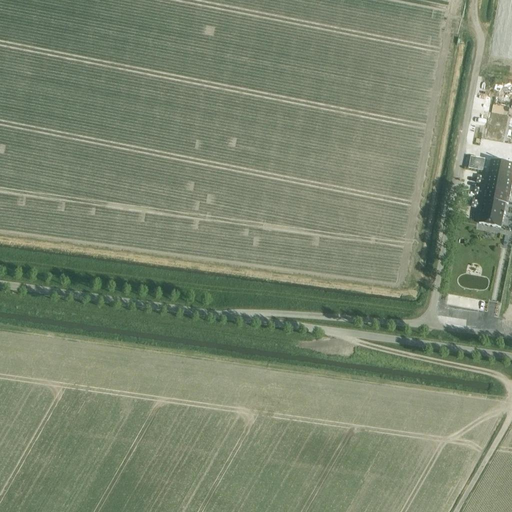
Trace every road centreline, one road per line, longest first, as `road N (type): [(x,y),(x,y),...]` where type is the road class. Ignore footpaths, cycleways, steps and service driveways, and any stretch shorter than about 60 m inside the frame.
road 1 (unclassified): [(430,326),(482,39)]
road 2 (unclassified): [(230,317),(511,357)]
road 3 (unclassified): [(0,284),(230,317)]
road 4 (unclassified): [(230,317),(266,312),(430,326)]
road 5 (track): [(511,387),(499,376),(338,333)]
